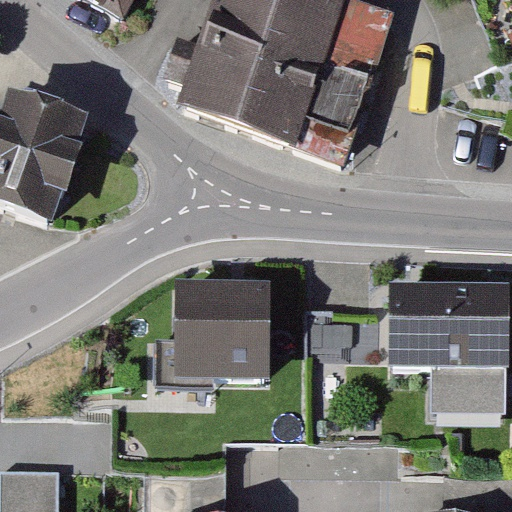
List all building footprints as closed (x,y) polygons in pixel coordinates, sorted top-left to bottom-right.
[(120,0),(72,0),(111,19),(120,0)] [(397,27),(323,0),(222,0),(179,116),(341,176),(397,27)] [(0,224),(58,243),(95,133),(10,105),(0,135),(0,224)] [(175,389),(271,390),(272,294),(176,293),(175,389)] [(511,295),(389,295),(389,340),(389,380),(449,381),(469,381),(511,381),(511,340),(511,295)] [(0,511),(59,511),(60,478),(0,477),(0,511)] [(151,477),(150,511),(230,511),(230,478),(151,477)] [(511,511),(511,482),(445,482),(444,511),(511,511)]
